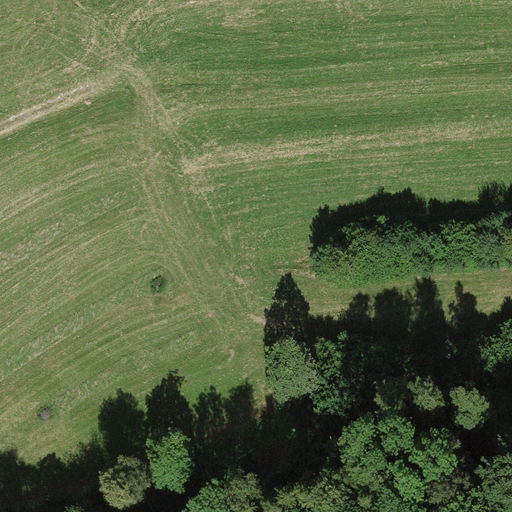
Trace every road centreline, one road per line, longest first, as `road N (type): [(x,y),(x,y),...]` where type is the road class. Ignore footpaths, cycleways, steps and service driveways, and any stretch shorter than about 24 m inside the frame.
road 1 (track): [(126,73),(191,79),(511,61)]
road 2 (track): [(126,73),(0,128)]
